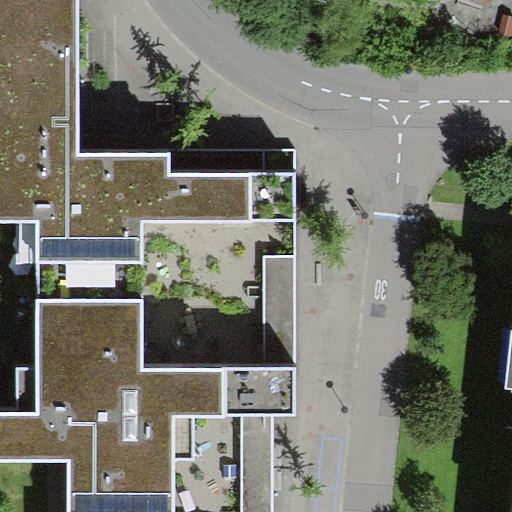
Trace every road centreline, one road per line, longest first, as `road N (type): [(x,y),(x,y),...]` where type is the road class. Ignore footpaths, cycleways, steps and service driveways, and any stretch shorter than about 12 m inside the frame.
road 1 (residential): [(403,103),(360,511)]
road 2 (residential): [(403,103),(344,98),(276,69),(187,0)]
